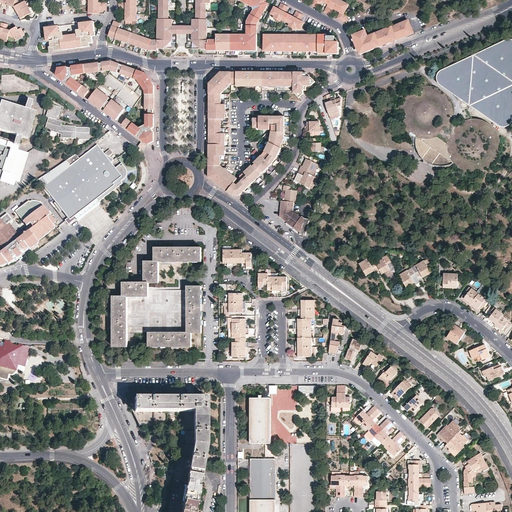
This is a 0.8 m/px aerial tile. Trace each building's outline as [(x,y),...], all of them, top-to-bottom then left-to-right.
[(32,13),(25,1),(20,4),(17,0),(1,0),(1,3),(5,4),(9,5),(9,4),(16,6),(19,12),(18,12),(20,16),(21,19),(32,13)] [(158,40),(153,40),(150,50),(159,50),(159,49),(165,49),(169,45),(169,40),(174,41),(174,33),(174,27),(173,19),(170,19),(170,14),(169,14),(169,12),(170,12),(170,9),(169,9),(169,7),(170,7),(169,0),(159,0),(160,19),(158,19),(158,40)] [(209,43),(209,40),(207,41),(207,20),(206,20),(206,3),(210,3),(210,0),(196,0),(196,19),(192,19),(192,28),(192,34),(192,41),(200,49),(207,49),(207,43),(209,43)] [(239,0),(252,7),(254,10),(247,22),(247,29),(258,29),(258,24),(260,19),(266,9),(269,4),(265,2),(265,0),(239,0)] [(347,16),(344,14),(349,5),(340,0),(302,0),(306,2),(306,0),(314,0),(312,5),(318,9),(322,1),(328,5),(324,12),(331,15),(335,8),(341,11),(337,18),(344,22),(348,21),(348,20),(347,16)] [(294,17),(285,13),(289,7),(282,3),(279,9),(275,7),(271,14),(274,16),(273,18),(280,22),(281,19),(290,24),(289,26),(296,30),(297,28),(301,30),(305,23),(301,21),(304,15),(297,11),(294,17)] [(16,6),(9,4),(9,5),(10,6),(15,7),(17,10),(18,12),(19,12),(16,6)] [(137,14),(128,14),(128,17),(126,17),(126,21),(127,21),(127,24),(133,24),(133,21),(137,21),(137,14)] [(414,33),(409,20),(368,37),(366,30),(353,36),(354,39),(352,40),(353,42),(354,42),(357,49),(356,50),(357,52),(359,51),(360,55),(371,50),(383,46),(387,44),(414,33)] [(18,28),(11,32),(7,31),(7,29),(9,24),(8,24),(3,23),(2,22),(1,27),(0,29),(0,28),(0,40),(7,42),(9,37),(15,38),(17,41),(23,38),(22,36),(25,35),(23,30),(22,29),(19,30),(18,29),(18,28)] [(56,30),(56,26),(48,27),(49,28),(46,31),(45,31),(47,42),(50,42),(51,48),(54,48),(55,51),(90,47),(90,43),(93,43),(93,39),(89,40),(89,37),(92,36),(95,36),(94,25),(93,25),(90,23),(90,22),(83,23),(83,26),(80,27),(81,33),(60,36),(60,29),(56,30)] [(121,25),(114,23),(110,36),(116,39),(120,29),(121,25)] [(126,31),(120,29),(116,39),(123,41),(126,31)] [(133,33),(126,31),(123,41),(130,43),(133,33)] [(140,36),(133,33),(130,43),(136,46),(140,36)] [(207,51),(257,51),(257,34),(255,34),(247,34),(247,35),(216,35),(216,40),(209,40),(209,43),(207,43),(207,51)] [(327,35),(264,35),(264,52),(319,52),(319,54),(327,54),(339,54),(339,42),(335,43),(335,37),(331,37),(327,37),(327,35)] [(147,38),(140,36),(136,46),(143,48),(147,38)] [(153,40),(147,38),(143,48),(150,50),(153,40)] [(511,39),(510,39),(509,39),(507,40),(506,40),(442,70),(440,71),(439,72),(438,74),(437,76),(437,78),(437,79),(437,81),(437,82),(439,84),(440,85),(497,124),(500,127),(502,127),(504,127),(505,127),(507,127),(509,126),(511,124),(511,123),(511,122),(511,121),(511,39)] [(117,72),(120,64),(113,62),(112,64),(110,64),(110,61),(102,63),(103,71),(110,70),(117,72)] [(100,72),(99,63),(72,66),(72,68),(67,67),(58,68),(56,76),(64,81),(68,82),(67,84),(85,97),(89,91),(90,90),(76,81),(78,74),(100,72)] [(148,77),(145,73),(123,65),(120,73),(120,74),(137,80),(145,91),(145,109),(146,109),(154,109),(154,86),(152,82),(150,83),(149,82),(148,82),(147,81),(147,80),(147,79),(146,78),(148,77)] [(225,119),(226,104),(221,104),(221,94),(232,84),(232,83),(232,72),(221,72),(215,78),(210,84),(210,85),(210,93),(209,110),(209,117),(209,133),(209,143),(209,153),(209,159),(209,166),(209,172),(209,175),(209,177),(212,180),(221,186),(228,192),(235,182),(237,179),(221,166),(221,156),(225,156),(225,134),(221,134),(221,119),(225,119)] [(255,73),(232,72),(232,83),(237,83),(237,84),(237,87),(273,87),(273,84),(277,84),(277,87),(291,87),(291,86),(295,86),(295,87),(295,93),(304,93),(304,91),(307,91),(316,82),(307,73),(273,73),(255,73)] [(120,93),(125,83),(108,74),(103,84),(120,93)] [(410,136),(414,138),(415,136),(416,137),(417,138),(419,138),(420,138),(421,139),(422,139),(424,139),(425,139),(426,139),(428,139),(429,139),(430,139),(432,138),(433,138),(434,138),(435,137),(436,137),(438,138),(441,136),(443,134),(446,132),(448,129),(450,126),(451,123),(453,119),(453,116),(453,110),(453,108),(452,104),(450,100),(447,96),(445,93),(442,91),(438,88),(434,87),(429,86),(425,86),(422,86),(419,86),(415,87),(412,89),(410,90),(408,92),(406,93),(405,95),(402,98),(401,101),(399,105),(398,109),(398,112),(398,116),(398,119),(400,124),(401,127),(403,129),(404,131),(408,134),(410,136)] [(93,94),(89,100),(101,109),(110,98),(97,89),(93,94)] [(89,100),(93,94),(89,91),(85,97),(86,98),(89,100)] [(324,103),(328,114),(338,110),(336,106),(339,104),(339,97),(324,103)] [(0,130),(16,135),(14,143),(19,145),(21,137),(28,139),(37,110),(33,109),(34,106),(31,106),(33,99),(28,98),(28,100),(25,107),(2,100),(0,105),(0,130)] [(112,100),(110,98),(101,109),(102,110),(104,111),(112,100)] [(125,109),(112,100),(104,111),(116,120),(125,109)] [(65,107),(54,103),(50,116),(53,117),(49,128),(64,133),(64,137),(90,137),(90,126),(77,126),(77,125),(68,125),(66,124),(66,121),(59,119),(61,115),(62,115),(65,107)] [(154,128),(154,114),(146,114),(146,124),(139,128),(127,119),(122,125),(137,136),(139,135),(141,139),(144,141),(148,144),(154,141),(154,133),(152,129),(154,128)] [(235,182),(228,192),(230,194),(233,196),(240,195),(242,194),(261,175),(260,174),(263,172),(264,173),(271,165),(277,158),(282,148),(281,148),(282,144),(283,144),(286,134),(285,117),(260,116),(260,118),(254,118),(253,128),(259,128),(259,130),(270,130),(270,125),(276,125),(276,132),(272,131),(270,140),(271,140),(270,143),(269,142),(265,152),(269,154),(265,159),(262,155),(254,163),(255,164),(253,166),(252,165),(244,173),(247,176),(238,184),(235,182)] [(484,120),(481,119),(479,119),(475,118),(473,118),(471,118),(467,119),(464,120),(461,121),(458,123),(456,125),(454,126),(451,130),(450,132),(449,134),(448,137),(447,140),(447,143),(447,145),(447,147),(447,148),(447,150),(447,151),(448,153),(448,154),(449,156),(449,157),(451,159),(451,160),(452,161),(453,162),(454,163),(456,165),(458,167),(461,168),(464,170),(468,171),(470,171),(474,171),(476,171),(478,171),(482,170),(485,169),(487,168),(490,166),(492,164),(495,160),(496,159),(498,155),(499,151),(500,147),(500,142),(499,137),(498,135),(497,132),(495,129),(493,127),(491,124),(487,122),(484,120)] [(308,131),(319,131),(318,125),(318,121),(313,121),(305,122),(305,126),(306,126),(307,130),(308,130),(308,131)] [(451,165),(454,163),(453,162),(452,161),(451,160),(451,159),(449,157),(449,156),(448,154),(448,153),(447,151),(447,150),(447,148),(447,147),(447,145),(447,143),(438,138),(436,137),(435,137),(434,138),(433,138),(432,138),(430,139),(429,139),(428,139),(426,139),(425,139),(424,139),(422,139),(421,139),(420,138),(419,138),(417,138),(416,137),(415,136),(414,138),(414,139),(414,141),(415,145),(416,148),(416,151),(417,152),(419,156),(422,158),(424,160),(427,163),(430,164),(433,165),(435,166),(439,167),(443,167),(447,166),(451,165)] [(316,137),(309,138),(309,142),(310,142),(311,146),(311,150),(320,150),(320,146),(320,142),(316,142),(316,137)] [(11,147),(18,149),(19,145),(14,143),(7,141),(6,145),(11,147)] [(95,141),(39,179),(67,216),(70,220),(115,185),(113,183),(119,179),(121,177),(122,175),(123,174),(124,173),(123,171),(123,170),(122,169),(121,167),(119,166),(121,164),(118,159),(115,156),(109,160),(106,156),(112,151),(109,147),(103,152),(95,141)] [(143,151),(146,146),(140,142),(137,147),(143,151)] [(10,150),(7,158),(15,160),(19,150),(18,149),(11,147),(10,150)] [(7,158),(10,150),(5,149),(3,155),(1,154),(0,157),(0,159),(1,160),(0,163),(0,167),(2,168),(6,158),(7,158)] [(19,181),(29,152),(28,152),(19,149),(19,150),(15,160),(11,173),(7,183),(14,185),(15,180),(19,181)] [(299,168),(312,175),(318,163),(305,157),(302,164),(303,165),(303,166),(302,165),(300,165),(299,168)] [(7,158),(6,158),(2,168),(2,170),(3,170),(11,173),(15,160),(7,158)] [(70,220),(67,216),(64,219),(69,226),(118,188),(124,183),(122,181),(124,179),(126,177),(127,174),(127,172),(127,170),(127,168),(126,166),(125,165),(122,163),(121,164),(119,166),(121,167),(122,169),(123,170),(123,171),(124,173),(123,174),(122,175),(121,177),(119,179),(113,183),(115,185),(70,220)] [(312,175),(299,168),(293,180),(308,187),(313,175),(312,175)] [(3,170),(0,180),(7,183),(11,173),(3,170)] [(313,175),(308,187),(310,188),(316,176),(313,175)] [(293,201),(295,201),(296,190),(289,189),(290,186),(286,185),(282,185),(282,190),(285,190),(283,200),(293,201)] [(17,210),(25,220),(42,206),(44,205),(40,201),(36,200),(30,201),(30,200),(25,203),(23,204),(24,205),(17,210)] [(293,201),(283,200),(280,200),(279,216),(300,231),(299,233),(305,235),(308,219),(303,218),(301,215),(300,216),(292,210),(293,201)] [(0,251),(0,252),(0,251),(0,263),(2,263),(7,260),(8,261),(13,258),(16,256),(16,257),(17,258),(19,257),(17,256),(20,254),(21,255),(23,254),(22,253),(21,253),(20,252),(24,250),(28,246),(29,248),(38,241),(37,239),(41,236),(46,233),(50,230),(55,226),(53,224),(52,223),(56,220),(52,216),(50,217),(49,215),(46,211),(42,206),(25,220),(28,224),(31,222),(34,226),(26,232),(24,232),(24,234),(20,236),(18,233),(16,235),(7,224),(10,222),(13,220),(8,213),(1,218),(0,217),(0,251)] [(18,233),(10,222),(7,224),(16,235),(18,233)] [(113,325),(113,346),(127,346),(127,296),(148,296),(148,290),(148,283),(159,282),(159,262),(201,262),(201,247),(177,247),(155,247),(155,261),(144,261),(144,273),(144,282),(123,282),(123,296),(113,296),(113,325)] [(232,262),(232,249),(231,249),(223,249),(223,262),(227,262),(232,262)] [(236,262),(241,262),(241,253),(241,249),(232,249),(232,262),(236,262)] [(241,253),(241,262),(246,262),(246,266),(251,266),(251,253),(241,253)] [(375,262),(378,268),(380,271),(382,274),(390,269),(394,267),(387,255),(375,262)] [(374,271),(378,268),(375,262),(371,265),(368,260),(359,264),(366,275),(374,271)] [(423,277),(431,273),(428,267),(431,265),(427,260),(416,266),(419,271),(415,274),(419,280),(423,277)] [(415,274),(419,271),(416,266),(414,262),(410,265),(412,268),(415,274)] [(399,275),(407,271),(405,267),(397,271),(399,275)] [(419,280),(415,274),(412,268),(407,271),(399,275),(406,286),(414,282),(419,280)] [(390,269),(382,274),(384,278),(392,273),(391,271),(390,269)] [(444,273),(444,285),(449,285),(449,287),(458,288),(459,274),(444,273)] [(263,287),(267,287),(267,277),(267,274),(258,274),(258,290),(263,290),(263,287)] [(267,277),(267,287),(267,290),(272,290),(272,294),(277,294),(277,277),(276,277),(267,277)] [(277,277),(277,294),(282,294),(282,291),(286,291),(286,277),(277,277)] [(148,332),(148,346),(191,346),(191,333),(202,333),(202,310),(201,286),(187,286),(187,332),(167,332),(148,332)] [(471,305),(472,303),(465,298),(473,288),(470,286),(462,298),(471,305)] [(472,303),(479,294),(473,288),(465,298),(472,303)] [(229,294),(229,303),(242,303),(242,298),(242,294),(229,294)] [(486,299),(479,294),(472,303),(479,308),(486,299)] [(479,308),(472,303),(471,305),(480,312),(488,301),(486,299),(479,308)] [(301,309),(314,309),(314,300),(301,300),(301,305),(301,309)] [(242,303),(229,303),(229,313),(242,313),(242,308),(242,303)] [(301,319),(311,319),(314,319),(314,309),(301,309),(301,314),(301,319)] [(503,315),(504,314),(497,309),(494,313),(490,318),(497,324),(503,315)] [(510,320),(503,315),(497,324),(496,325),(503,330),(507,325),(510,321),(510,320)] [(334,318),(329,353),(330,353),(330,352),(333,352),(337,353),(337,349),(338,349),(339,346),(340,341),(335,340),(336,332),(344,333),(345,325),(342,325),(343,322),(339,321),(339,319),(334,318)] [(233,319),(233,328),(246,328),(246,323),(246,319),(233,319)] [(311,329),(311,319),(301,319),(298,319),(298,324),(298,329),(311,329)] [(455,324),(447,337),(457,344),(466,331),(455,324)] [(246,328),(233,328),(232,338),(236,338),(246,338),(246,333),(246,328)] [(311,338),(311,329),(298,329),(298,333),(298,338),(311,338)] [(233,342),(233,347),(246,347),(246,342),(246,338),(236,338),(236,342),(233,342)] [(311,347),(311,338),(298,338),(298,343),(298,347),(311,347)] [(353,339),(346,357),(353,360),(356,351),(355,350),(356,348),(360,349),(362,342),(353,339)] [(0,381),(4,383),(6,377),(10,378),(16,371),(15,371),(17,365),(25,367),(27,358),(30,347),(19,344),(18,346),(12,344),(12,342),(5,341),(3,347),(0,346),(1,344),(0,344),(0,381)] [(469,351),(473,359),(477,357),(478,361),(488,357),(482,345),(469,351)] [(246,347),(233,347),(232,356),(246,356),(246,352),(246,347)] [(311,356),(311,347),(298,347),(298,352),(298,357),(311,356)] [(371,361),(377,365),(379,362),(380,362),(383,357),(378,354),(378,355),(371,351),(363,363),(368,366),(371,362),(371,361)] [(503,374),(500,367),(499,364),(482,371),(485,377),(487,376),(489,380),(503,374)] [(384,371),(378,378),(381,381),(385,385),(398,372),(391,366),(385,372),(384,371)] [(396,395),(399,398),(411,386),(404,380),(391,393),(394,396),(396,395)] [(316,393),(316,385),(298,385),(299,394),(316,393)] [(341,387),(337,387),(337,397),(332,397),(332,407),(341,407),(341,387)] [(346,387),(341,387),(341,407),(350,407),(350,397),(345,396),(346,387)] [(417,394),(416,396),(423,403),(424,402),(417,394)] [(423,403),(416,396),(405,407),(408,410),(411,408),(415,411),(423,403)] [(187,482),(182,511),(196,511),(207,445),(208,398),(195,398),(135,398),(135,402),(134,411),(194,411),(194,443),(189,470),(187,482)] [(250,398),(250,444),(271,444),(271,398),(250,398)] [(134,411),(135,402),(129,402),(139,425),(180,426),(180,440),(176,468),(189,470),(194,443),(194,411),(134,411)] [(431,421),(432,422),(439,415),(432,408),(420,421),(426,427),(431,421)] [(359,420),(362,424),(370,417),(366,413),(363,410),(356,416),(360,420),(359,420)] [(380,413),(377,410),(371,416),(370,417),(362,424),(365,427),(366,426),(369,430),(376,423),(373,419),(380,413)] [(460,430),(462,428),(458,424),(453,419),(442,430),(437,435),(443,440),(445,439),(449,442),(460,430)] [(372,434),(375,437),(382,430),(379,426),(376,423),(369,430),(372,433),(372,434)] [(393,426),(389,423),(383,429),(382,430),(375,437),(378,440),(379,439),(382,443),(389,436),(386,433),(393,426)] [(469,439),(460,430),(449,442),(447,444),(446,445),(450,448),(448,449),(455,456),(459,451),(459,450),(469,439)] [(403,436),(400,433),(392,440),(389,436),(382,443),(385,446),(385,447),(388,450),(395,443),(397,441),(403,436)] [(398,446),(395,443),(388,450),(391,453),(395,456),(401,449),(398,446)] [(483,470),(484,471),(490,468),(483,458),(484,457),(481,453),(471,459),(467,461),(469,464),(465,467),(466,468),(465,470),(464,471),(464,472),(464,473),(464,479),(477,476),(476,474),(474,471),(481,466),(483,470)] [(250,500),(249,511),(275,511),(275,500),(275,458),(250,459),(250,500)] [(410,469),(410,473),(419,473),(420,469),(420,468),(419,468),(419,464),(421,464),(421,460),(412,460),(412,464),(409,464),(409,469),(410,469)] [(483,470),(481,466),(474,471),(476,474),(483,470)] [(174,480),(187,482),(189,470),(176,468),(174,480)] [(429,482),(429,478),(419,478),(419,473),(410,473),(410,478),(409,478),(409,482),(429,482)] [(341,494),(341,474),(336,474),(336,475),(332,475),(332,484),(329,484),(329,487),(336,487),(336,494),(341,494)] [(341,494),(346,495),(346,485),(350,485),(350,475),(346,475),(346,474),(341,474),(341,494)] [(359,495),(359,475),(355,475),(355,476),(350,475),(350,485),(355,485),(354,495),(359,495)] [(359,495),(364,495),(364,486),(368,486),(368,476),(364,475),(359,475),(359,495)] [(474,487),(473,479),(477,476),(464,479),(464,481),(464,482),(465,494),(475,494),(475,487),(474,487)] [(410,486),(410,491),(419,492),(419,487),(429,487),(429,482),(409,482),(409,486),(410,486)] [(375,500),(375,504),(384,504),(384,501),(388,500),(388,496),(387,496),(387,491),(377,491),(377,496),(378,496),(377,501),(375,500)] [(412,505),(420,505),(420,501),(419,501),(419,497),(419,496),(419,492),(410,491),(410,496),(409,496),(409,501),(412,501),(412,505)] [(501,511),(501,510),(503,510),(502,504),(496,504),(496,501),(472,504),(473,511),(477,510),(476,511),(501,511)]
